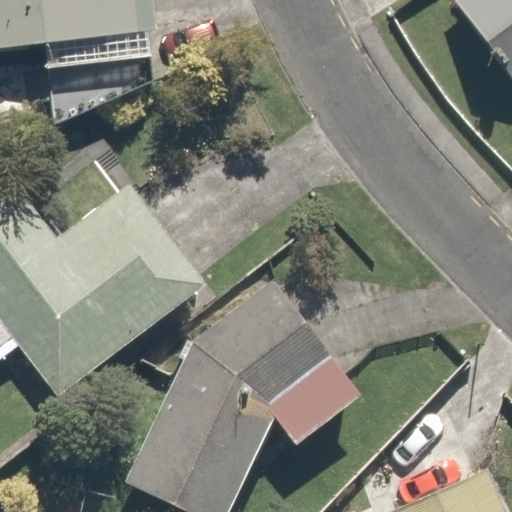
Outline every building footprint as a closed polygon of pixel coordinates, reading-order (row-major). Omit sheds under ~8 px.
[(135,34),(148,32),(143,0),(0,0),(0,51),(34,47),(38,77),(139,63),(135,34)] [(511,0),(450,0),(449,2),(511,84),(511,0)] [(53,233),(6,168),(0,172),(0,362),(12,353),(53,410),(215,293),(131,177),(53,233)] [(351,400),(264,288),(178,355),(115,485),(172,511),(218,511),(260,426),(282,454),(351,400)] [(495,511),(479,471),(376,511),(495,511)]
